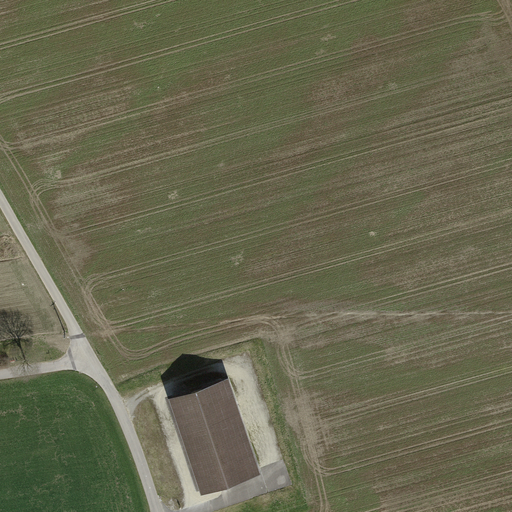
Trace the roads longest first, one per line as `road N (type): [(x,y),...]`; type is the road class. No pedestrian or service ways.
road 1 (unclassified): [(0,197),(92,361)]
road 2 (unclassified): [(92,361),(115,394),(157,511)]
